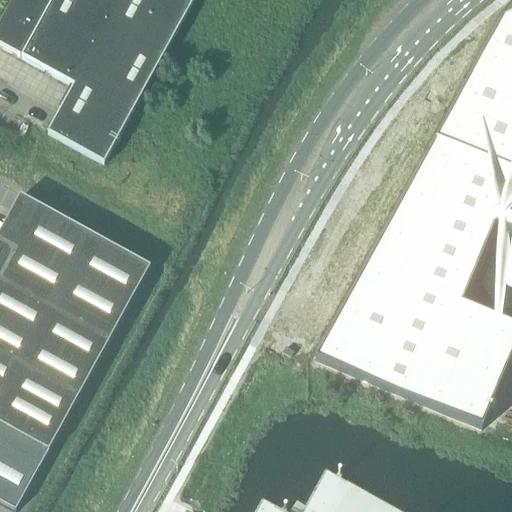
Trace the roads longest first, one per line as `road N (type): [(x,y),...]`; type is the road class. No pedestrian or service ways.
road 1 (primary): [(184,413),(355,125),(470,0)]
road 2 (primary): [(431,0),(356,80),(306,157),(184,413)]
